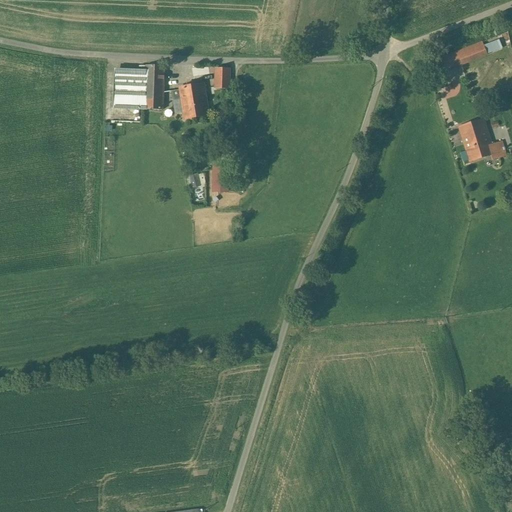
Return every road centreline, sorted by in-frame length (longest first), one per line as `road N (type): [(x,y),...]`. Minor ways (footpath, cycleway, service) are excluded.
road 1 (unclassified): [(383,52),(226,511)]
road 2 (unclassified): [(0,41),(241,62),(383,52)]
road 3 (unclassified): [(383,52),(511,5)]
